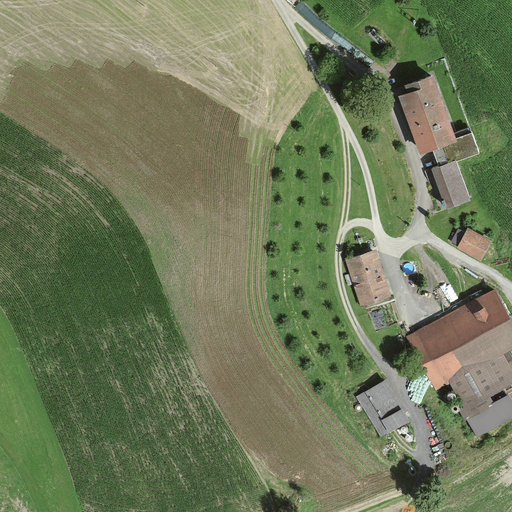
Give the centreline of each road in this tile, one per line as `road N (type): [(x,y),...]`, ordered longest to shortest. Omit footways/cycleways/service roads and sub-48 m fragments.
road 1 (track): [(379,230),(358,222),(342,233),(342,289),(357,327),(412,410),(422,496)]
road 2 (unclassified): [(274,0),(360,155),(379,230)]
